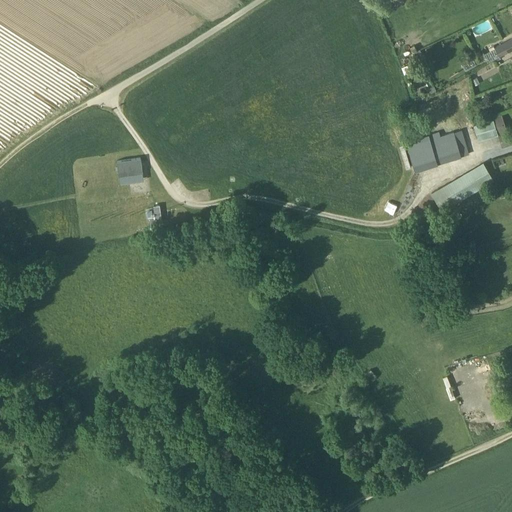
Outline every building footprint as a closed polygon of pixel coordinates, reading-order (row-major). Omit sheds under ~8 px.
[(511,38),(494,48),(499,56),(511,49),(511,38)] [(489,62),(498,56),(493,46),(483,52),(489,62)] [(493,117),(499,134),(507,132),(502,115),(493,117)] [(478,142),(498,136),(492,119),(473,126),(478,142)] [(507,132),(499,134),(498,135),(502,147),(511,143),(511,135),(511,133),(511,131),(507,132)] [(439,132),(429,135),(438,164),(448,161),(440,137),(439,132)] [(429,135),(406,142),(415,171),(438,164),(429,135)] [(142,164),(141,162),(141,158),(117,161),(118,176),(124,175),(128,174),(141,172),(143,172),(142,164)] [(441,208),(493,178),(483,161),(431,192),(441,208)] [(160,205),(153,205),(154,208),(155,221),(155,222),(162,221),(160,205)]
